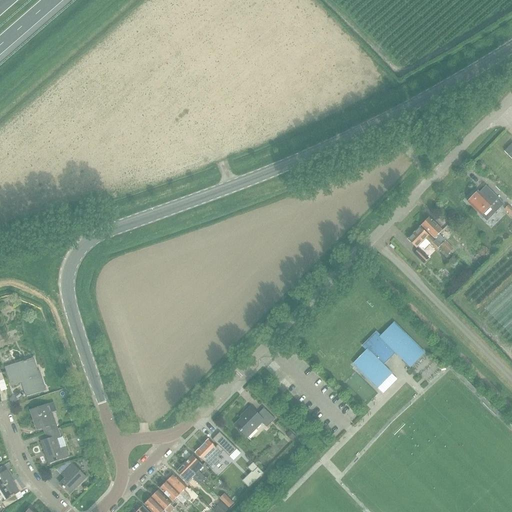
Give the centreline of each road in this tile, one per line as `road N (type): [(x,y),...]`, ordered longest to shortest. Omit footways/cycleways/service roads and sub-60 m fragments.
road 1 (tertiary): [(114,441),(66,300),(70,263),(90,237),(264,175),(438,95),(511,47)]
road 2 (unclassified): [(238,373),(511,100)]
road 3 (residential): [(68,511),(24,466),(0,415)]
